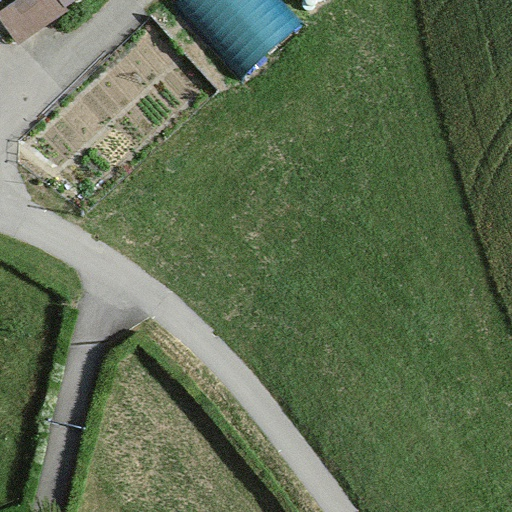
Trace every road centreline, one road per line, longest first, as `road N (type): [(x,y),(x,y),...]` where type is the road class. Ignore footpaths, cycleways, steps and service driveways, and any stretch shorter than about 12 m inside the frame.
road 1 (unclassified): [(0,209),(46,220),(119,270),(231,371),(340,511)]
road 2 (track): [(129,0),(0,119)]
